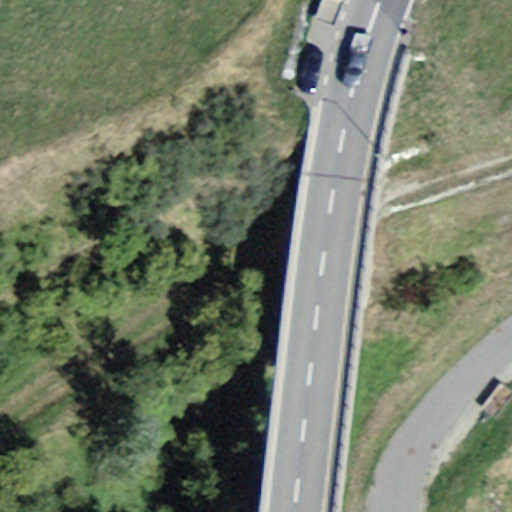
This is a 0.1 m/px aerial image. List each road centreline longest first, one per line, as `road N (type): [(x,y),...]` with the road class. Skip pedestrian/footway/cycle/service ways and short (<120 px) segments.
road 1 (tertiary): [(295,511),(321,261),(379,0)]
road 2 (unclassified): [(511,343),(440,414),(408,474),(402,511)]
